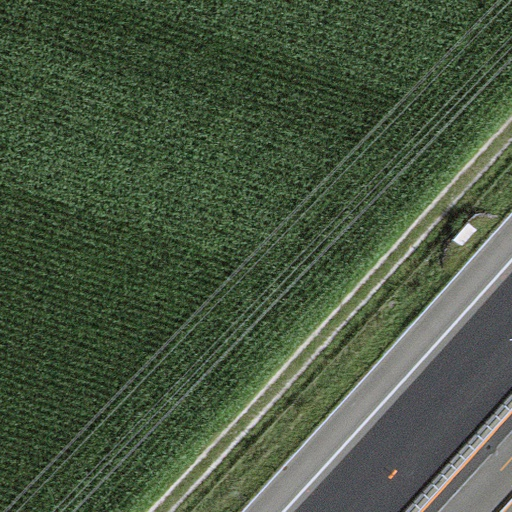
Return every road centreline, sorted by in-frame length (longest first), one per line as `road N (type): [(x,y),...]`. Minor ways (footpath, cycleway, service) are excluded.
road 1 (track): [(160,511),(511,127)]
road 2 (motorway): [(511,328),(346,511)]
